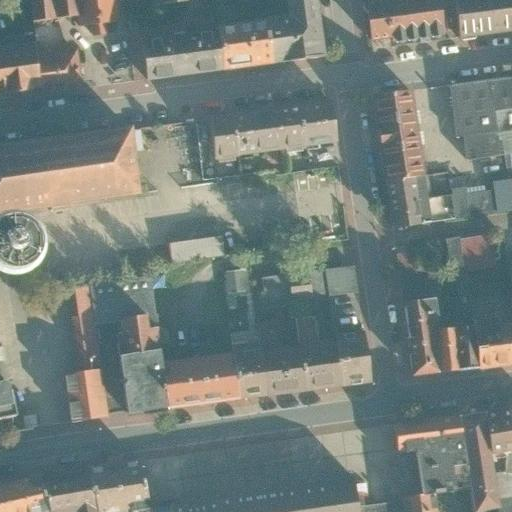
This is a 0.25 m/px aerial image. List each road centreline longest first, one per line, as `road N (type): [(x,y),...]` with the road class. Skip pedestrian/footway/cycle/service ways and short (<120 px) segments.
road 1 (residential): [(0,460),(389,404)]
road 2 (residential): [(0,123),(346,75)]
road 3 (residential): [(389,404),(346,75)]
road 4 (residential): [(346,75),(511,51)]
road 5 (residential): [(389,404),(511,388)]
